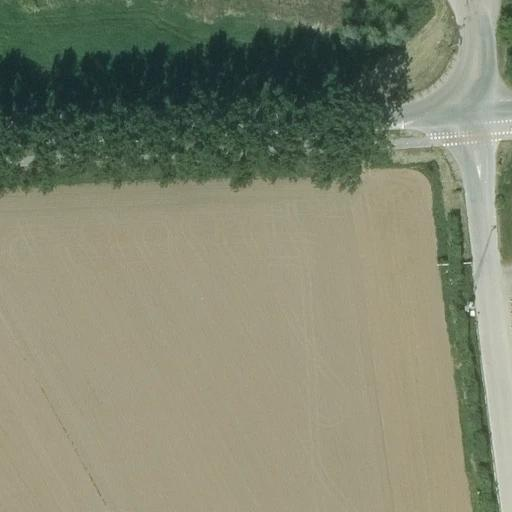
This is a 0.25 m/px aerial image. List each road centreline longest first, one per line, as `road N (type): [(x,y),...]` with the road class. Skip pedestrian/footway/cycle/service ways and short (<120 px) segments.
road 1 (tertiary): [(264,130),(0,138)]
road 2 (tertiary): [(264,130),(476,113)]
